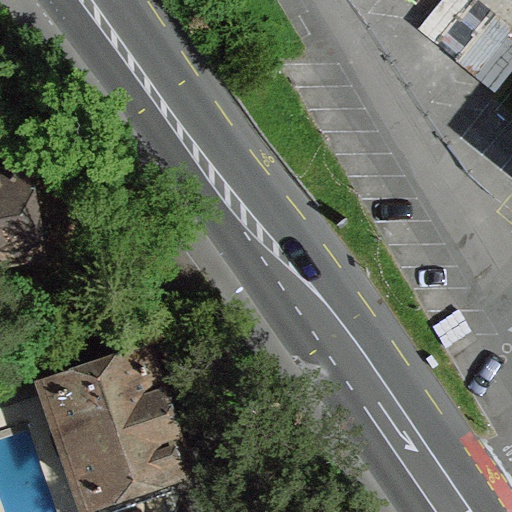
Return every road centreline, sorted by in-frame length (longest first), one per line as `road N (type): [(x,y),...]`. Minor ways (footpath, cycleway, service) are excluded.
road 1 (tertiary): [(94,4),(457,511)]
road 2 (residential): [(511,297),(335,0)]
